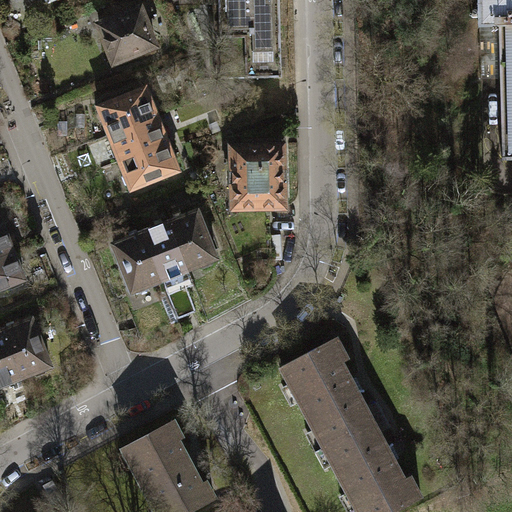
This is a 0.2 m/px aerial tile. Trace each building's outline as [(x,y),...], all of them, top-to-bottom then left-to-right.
[(280,0),(218,0),(219,23),(220,23),(221,78),(282,77),(280,0)] [(511,0),(478,0),(479,27),(480,27),(500,26),(501,78),(503,160),(511,159),(511,0)] [(141,8),(99,25),(114,63),(156,46),(141,8)] [(501,78),(500,26),(480,27),(482,78),(501,78)] [(106,124),(110,134),(157,116),(146,88),(99,107),(99,108),(97,114),(100,122),(106,124)] [(110,134),(120,161),(168,142),(157,116),(110,134)] [(179,170),(168,142),(120,161),(124,171),(122,177),(125,184),(131,187),(131,188),(179,170)] [(283,146),(233,147),(234,207),(235,207),(268,206),(284,206),(283,146)] [(235,207),(236,249),(241,264),(269,263),(268,206),(235,207)] [(188,269),(198,265),(204,268),(212,264),(215,258),(217,258),(198,211),(169,222),(188,269)] [(162,279),(188,269),(169,222),(143,232),(162,279)] [(0,256),(14,251),(3,224),(0,225),(0,256)] [(133,291),(135,290),(140,293),(149,290),(150,284),(162,279),(143,232),(114,244),(133,291)] [(0,288),(25,279),(14,251),(0,256),(0,288)] [(21,377),(31,373),(38,376),(46,373),(48,366),(51,365),(32,318),(2,330),(21,377)] [(0,385),(21,377),(2,330),(0,331),(0,385)] [(324,446),(372,420),(341,361),(348,358),(337,337),(281,366),(324,446)] [(182,437),(173,420),(124,447),(158,511),(186,511),(214,497),(205,481),(201,483),(177,439),(182,437)] [(372,420),(324,446),(359,511),(392,511),(422,497),(411,476),(404,479),(372,420)]
